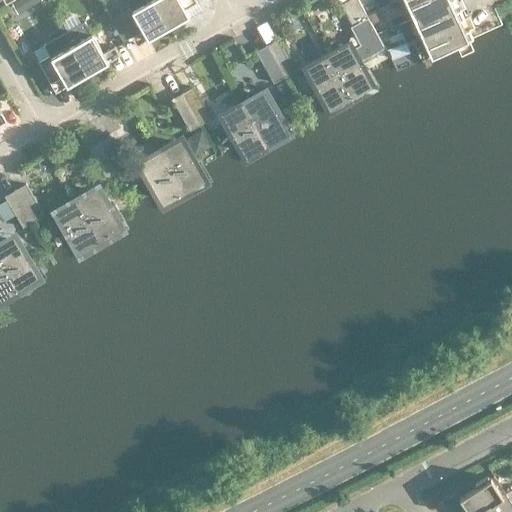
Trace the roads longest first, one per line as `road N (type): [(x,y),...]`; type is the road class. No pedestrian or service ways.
road 1 (residential): [(41,142),(236,30)]
road 2 (residential): [(399,486),(511,426)]
